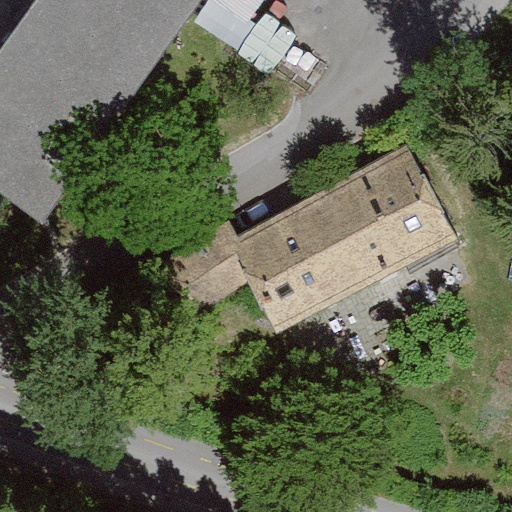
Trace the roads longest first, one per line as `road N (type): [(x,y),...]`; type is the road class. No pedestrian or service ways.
road 1 (residential): [(0,356),(46,306),(294,160),(487,0)]
road 2 (residential): [(323,511),(0,402)]
road 3 (unknown): [(366,311),(262,492)]
